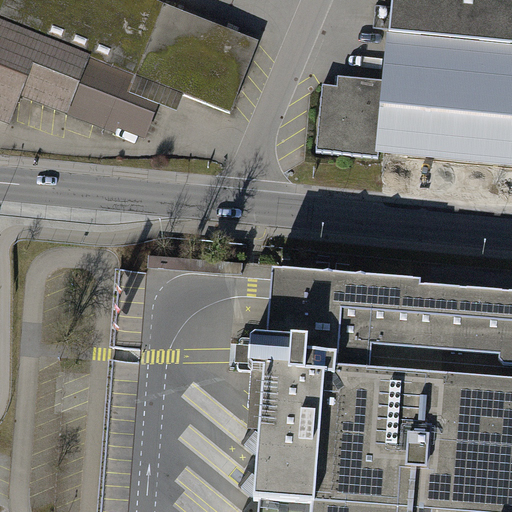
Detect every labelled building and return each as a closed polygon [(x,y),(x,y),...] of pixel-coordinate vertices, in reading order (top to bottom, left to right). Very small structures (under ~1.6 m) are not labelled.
[(0,0),(0,25),(91,61),(72,109),(146,137),(158,106),(130,95),(164,8),(143,0),(0,0)] [(511,0),(377,0),(377,6),(391,8),(382,86),(376,163),(511,174),(511,0)] [(257,45),(164,8),(130,95),(158,106),(177,113),(183,97),(229,115),(257,45)] [(0,121),(10,125),(23,91),(72,109),(91,61),(0,25),(0,121)] [(376,163),(382,86),(338,83),(338,92),(320,91),(315,159),(376,163)] [(511,511),(511,317),(274,299),(271,343),(255,342),(254,357),(253,373),(268,374),(258,511),(511,511)]
